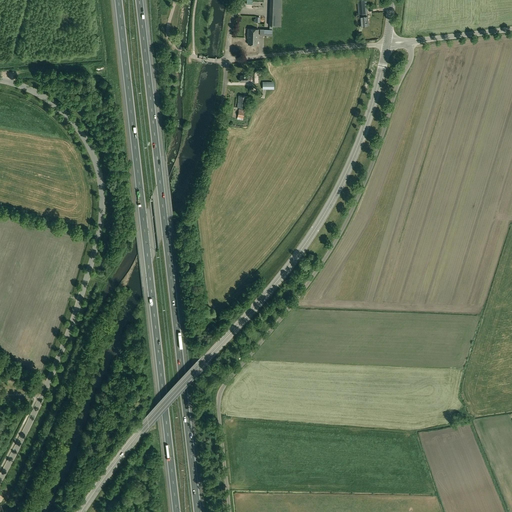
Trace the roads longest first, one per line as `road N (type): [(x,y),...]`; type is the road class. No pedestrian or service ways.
road 1 (tertiary): [(80,511),(308,238),(359,142),(386,44)]
road 2 (unclassified): [(229,511),(220,388),(333,245),(366,177),(410,41)]
road 3 (motorway): [(198,511),(139,0)]
road 4 (motorway): [(117,0),(175,511)]
road 5 (tertiary): [(0,478),(69,328),(101,208),(98,170),(79,129),(38,93),(0,79)]
road 6 (unclassified): [(226,60),(386,44)]
